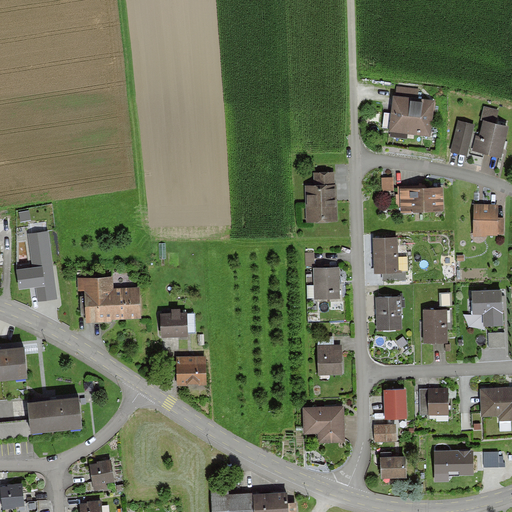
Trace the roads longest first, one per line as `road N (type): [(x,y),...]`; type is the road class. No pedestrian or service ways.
road 1 (tertiary): [(143,387),(233,447),(344,493)]
road 2 (residential): [(362,373),(355,158)]
road 3 (tertiary): [(0,305),(143,387)]
road 4 (residential): [(511,189),(447,170),(355,158)]
road 5 (residential): [(355,158),(351,0)]
road 6 (residential): [(362,373),(511,366)]
road 7 (residential): [(344,493),(362,444),(362,373)]
